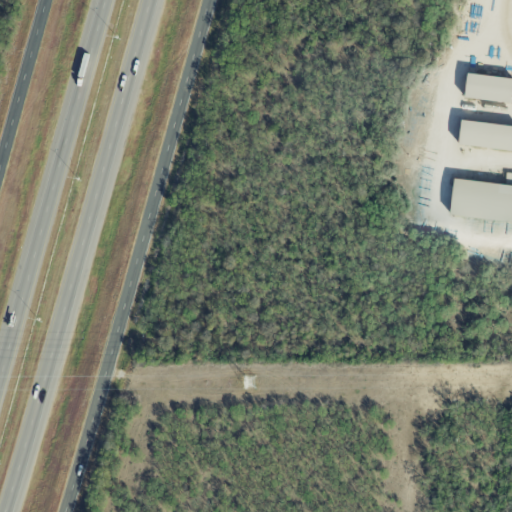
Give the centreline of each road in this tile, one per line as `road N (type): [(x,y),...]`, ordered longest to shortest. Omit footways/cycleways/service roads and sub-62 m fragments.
road 1 (secondary): [(0,172),(117,346),(212,0)]
road 2 (motorway): [(3,511),(147,0)]
road 3 (motorway): [(98,0),(0,357)]
